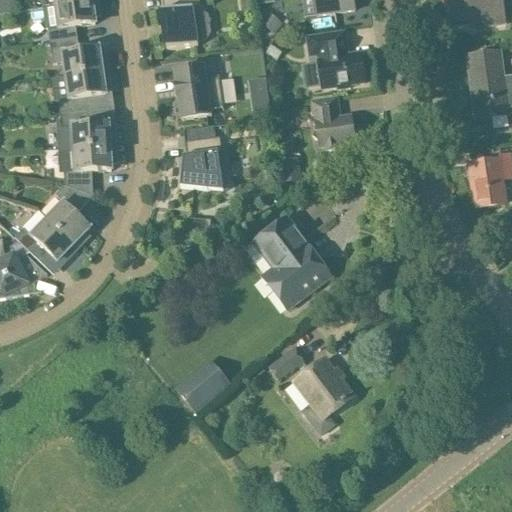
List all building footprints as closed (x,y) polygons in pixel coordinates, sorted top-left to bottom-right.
[(0,0),(0,16),(9,15),(12,9),(15,0),(0,0)] [(45,0),(47,9),(97,2),(97,0),(45,0)] [(203,16),(194,17),(193,9),(201,8),(199,0),(168,0),(162,1),(169,52),(199,48),(198,43),(202,43),(206,40),(210,35),(207,19),(203,16)] [(302,0),(303,1),(316,2),(318,18),(355,12),(353,0),(302,0)] [(479,30),(505,26),(501,0),(445,0),(449,23),(478,19),(479,30)] [(97,2),(47,9),(45,9),(50,45),(78,41),(76,28),(96,26),(95,20),(100,19),(97,2)] [(269,13),(260,24),(273,35),(281,24),(269,13)] [(350,87),(365,85),(361,56),(347,58),(344,35),(308,40),(311,57),(319,56),(320,62),(318,62),(323,91),(338,89),(338,91),(351,89),(350,87)] [(78,41),(50,45),(54,66),(65,65),(67,79),(83,76),(108,73),(105,55),(100,56),(99,50),(80,53),(78,41)] [(278,41),(266,57),(276,64),(287,48),(278,41)] [(511,78),(502,80),(499,55),(467,60),(476,121),(511,115),(511,78)] [(211,111),(224,109),(220,80),(207,82),(205,68),(175,73),(177,87),(174,87),(176,101),(179,100),(182,122),(212,117),(211,111)] [(110,91),(108,73),(83,76),(67,79),(71,102),(59,103),(61,116),(88,113),(87,100),(106,97),(105,91),(110,91)] [(337,100),(312,104),(314,117),(316,117),(317,123),(316,124),(317,132),(313,137),(318,141),(320,150),(323,150),(323,154),(342,151),(341,147),(356,145),(352,118),(340,120),(337,100)] [(271,104),(254,106),(256,119),(273,117),(271,104)] [(91,150),(115,149),(114,131),(109,131),(109,125),(89,127),(88,113),(61,116),(62,138),(74,137),(75,151),(91,150)] [(219,154),(223,153),(220,139),(187,145),(185,133),(184,133),(187,158),(184,158),(181,189),(224,194),(219,154)] [(75,151),(59,152),(60,176),(64,176),(65,188),(94,198),(92,174),(112,172),(111,167),(116,167),(115,149),(91,150),(75,151)] [(501,161),(500,162),(469,166),(472,185),(474,185),(478,212),(506,207),(502,183),(511,181),(511,166),(510,156),(500,158),(501,161)] [(296,159),(279,162),(282,184),(300,181),(296,159)] [(65,205),(49,222),(60,233),(81,253),(94,240),(87,233),(91,230),(77,216),(94,198),(65,188),(56,197),(65,205)] [(288,312),(331,279),(287,220),(255,245),(274,271),(263,280),(288,312)] [(24,230),(15,240),(35,259),(44,250),(58,264),(62,259),(69,265),(81,253),(60,233),(49,222),(33,239),(24,230)] [(29,288),(48,278),(27,257),(31,255),(20,245),(11,248),(15,256),(5,261),(0,261),(0,301),(30,297),(29,288)] [(295,351),(270,370),(279,383),(305,364),(295,351)] [(295,384),(310,404),(300,411),(320,437),(335,426),(329,417),(354,398),(327,361),(295,384)] [(209,362),(174,392),(194,415),(229,386),(209,362)]
